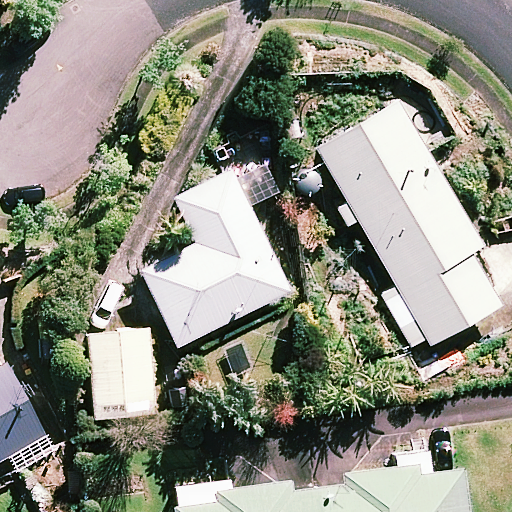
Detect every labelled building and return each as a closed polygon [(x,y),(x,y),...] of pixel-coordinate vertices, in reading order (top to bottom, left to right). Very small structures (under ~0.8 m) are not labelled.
[(473,246),(390,101),(311,147),(374,258),(363,265),(413,352),(493,306),(462,252),(473,246)] [(282,292),(223,169),(165,196),(188,243),(134,269),(171,346),(282,292)] [(146,332),(84,334),(88,426),(150,423),(146,332)] [(0,462),(44,440),(4,362),(0,364),(0,462)] [(284,490),(283,478),(226,485),(225,475),(166,482),(169,511),(461,511),(456,469),(427,472),(426,463),(334,473),(335,484),(284,490)]
